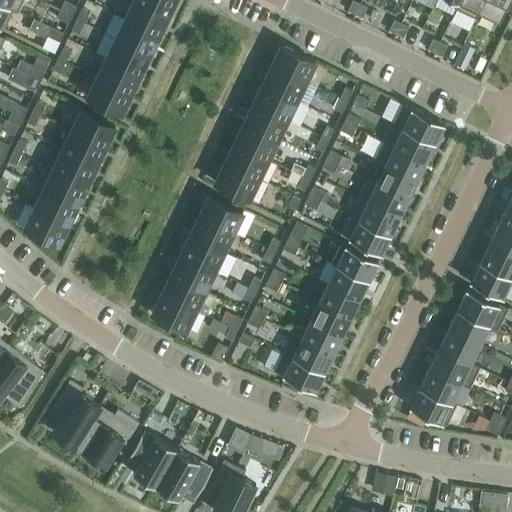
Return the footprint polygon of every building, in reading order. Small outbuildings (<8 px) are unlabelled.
[(0,0),(0,1),(18,10),(23,0),(0,0)] [(64,0),(61,8),(72,14),(76,5),(65,0),(64,0)] [(137,0),(133,0),(125,18),(159,34),(169,15),(137,0)] [(137,0),(169,15),(175,0),(137,0)] [(355,14),(360,3),(354,0),(352,0),(347,10),(355,14)] [(483,0),(459,0),(456,8),(475,17),(483,0)] [(483,0),(475,17),(476,18),(479,11),(499,20),(508,0),(483,0)] [(18,11),(18,10),(0,1),(0,26),(4,29),(13,9),(18,11)] [(367,6),(360,3),(355,14),(362,17),(367,6)] [(68,22),(72,14),(61,8),(56,17),(68,22)] [(82,8),(77,19),(84,22),(89,11),(82,8)] [(125,18),(116,37),(150,54),(159,34),(125,18)] [(84,22),(77,19),(72,29),(79,33),(84,22)] [(396,33),(401,23),(394,19),(388,30),(396,33)] [(408,26),(401,23),(396,33),(403,37),(408,26)] [(59,41),(63,32),(52,27),(48,35),(59,41)] [(116,37),(106,57),(140,73),(150,54),(116,37)] [(435,52),(440,41),(432,38),(427,49),(435,52)] [(447,45),(440,41),(435,52),(442,56),(447,45)] [(271,64),(306,81),(315,60),(281,44),(271,64)] [(63,46),(58,58),(65,61),(71,50),(63,46)] [(460,51),(455,62),(462,65),(467,55),(460,51)] [(38,53),(32,65),(33,65),(45,71),(51,59),(38,53)] [(106,57),(97,76),(131,93),(140,73),(106,57)] [(65,61),(58,58),(53,68),(60,72),(65,61)] [(271,64),(262,84),(296,100),(306,81),(271,64)] [(29,74),(41,80),(45,71),(33,65),(29,74)] [(37,88),(41,80),(29,74),(25,82),(37,88)] [(131,93),(97,76),(87,96),(121,113),(131,93)] [(287,120),(296,100),(262,84),(253,103),(287,120)] [(345,86),(340,97),(347,101),(352,90),(345,86)] [(353,102),(365,108),(369,99),(357,93),(353,102)] [(342,112),(347,101),(340,97),(335,108),(342,112)] [(38,100),(32,111),(40,114),(45,103),(38,100)] [(11,111),(23,116),(27,108),(15,102),(11,111)] [(243,123),(278,139),(287,120),(253,103),(243,123)] [(394,122),(402,126),(435,142),(444,122),(403,103),(394,122)] [(81,109),(71,129),(106,146),(115,125),(81,109)] [(19,125),(23,116),(11,111),(7,119),(19,125)] [(40,114),(32,111),(27,122),(35,125),(40,114)] [(344,121),(356,126),(360,118),(348,112),(344,121)] [(303,140),(312,129),(294,115),(285,127),(303,140)] [(352,135),(356,126),(344,121),(340,129),(352,135)] [(243,123),(234,142),(268,158),(278,139),(243,123)] [(321,136),(328,139),(334,129),(326,125),(321,136)] [(435,142),(402,126),(394,145),(426,160),(435,142)] [(62,149),(96,165),(106,146),(71,129),(62,149)] [(323,150),(328,139),(321,136),(316,147),(323,150)] [(19,138),(14,149),(21,153),(26,142),(19,138)] [(0,150),(5,153),(9,145),(0,139),(0,150)] [(259,178),(268,158),(234,142),(225,161),(259,178)] [(426,160),(394,145),(385,163),(417,179),(426,160)] [(21,153),(14,149),(9,160),(16,164),(21,153)] [(96,165),(62,149),(53,168),(87,185),(96,165)] [(326,157),(338,163),(342,154),(330,149),(326,157)] [(334,171),(338,163),(326,157),(322,166),(334,171)] [(249,198),(259,178),(225,161),(215,182),(249,198)] [(417,179),(385,163),(380,161),(372,179),(408,197),(417,179)] [(302,175),(310,178),(315,168),(308,164),(302,175)] [(43,188),(77,204),(87,185),(53,168),(43,188)] [(304,189),(310,178),(302,175),(297,186),(304,189)] [(408,197),(372,179),(367,177),(358,196),(367,200),(399,215),(408,197)] [(308,194),(320,200),(324,191),(313,186),(308,194)] [(77,204),(43,188),(34,207),(68,223),(77,204)] [(199,215),(233,231),(243,211),(209,194),(199,215)] [(288,205),(295,209),(300,198),(293,194),(288,205)] [(316,208),(320,200),(308,194),(304,203),(316,208)] [(349,214),(358,218),(391,234),(399,215),(367,200),(358,196),(349,214)] [(498,222),(511,228),(511,204),(508,202),(498,222)] [(68,223),(34,207),(24,227),(58,244),(68,223)] [(340,233),(381,253),(391,234),(358,218),(349,214),(340,233)] [(199,215),(190,234),(224,250),(233,231),(199,215)] [(511,228),(498,222),(489,241),(511,252),(511,228)] [(287,239),(298,245),(303,236),(291,231),(287,239)] [(180,254),(214,270),(224,250),(190,234),(180,254)] [(267,247),(275,251),(280,240),(273,237),(267,247)] [(294,253),(298,245),(287,239),(283,248),(294,253)] [(480,261),(511,276),(511,252),(489,241),(480,261)] [(332,261),(336,263),(369,279),(378,260),(341,242),(332,261)] [(270,262),(275,251),(267,247),(262,259),(270,262)] [(171,273),(205,289),(214,270),(180,254),(171,273)] [(502,297),(511,276),(480,261),(470,281),(502,297)] [(328,282),(360,297),(369,279),(336,263),(328,282)] [(269,276),(281,282),(285,273),(273,268),(269,276)] [(171,273),(162,292),(196,309),(205,289),(171,273)] [(249,286),(256,290),(261,279),(254,276),(249,286)] [(277,290),(281,282),(269,276),(265,284),(277,290)] [(360,297),(328,282),(319,300),(351,316),(360,297)] [(251,301),(256,290),(249,286),(243,297),(251,301)] [(457,308),(489,324),(498,328),(508,307),(467,288),(457,308)] [(186,329),(196,309),(162,292),(152,313),(186,329)] [(351,316),(319,300),(310,319),(342,334),(351,316)] [(251,313),(263,319),(267,310),(256,304),(251,313)] [(447,327),(480,343),(489,324),(457,308),(447,327)] [(259,327),(263,319),(251,313),(247,321),(259,327)] [(230,325),(237,329),(243,318),(235,314),(230,325)] [(342,334),(310,319),(301,337),(333,352),(342,334)] [(232,340),(237,329),(230,325),(225,336),(232,340)] [(480,343),(447,327),(438,347),(471,363),(480,343)] [(238,340),(250,346),(254,337),(243,331),(238,340)] [(284,351),(325,371),(333,352),(301,337),(292,333),(284,351)] [(0,354),(9,343),(0,336),(0,354)] [(212,353),(223,358),(229,346),(217,341),(212,353)] [(9,343),(0,354),(0,395),(1,396),(4,393),(20,406),(43,369),(9,343)] [(429,366),(461,382),(470,386),(479,367),(471,363),(438,347),(429,366)] [(315,390),(325,371),(284,351),(274,370),(315,390)] [(89,363),(93,356),(86,352),(82,358),(89,363)] [(461,382),(429,366),(419,386),(452,401),(461,382)] [(75,444),(100,404),(79,391),(83,386),(70,377),(49,411),(60,418),(53,431),(75,444)] [(158,390),(138,379),(133,387),(153,398),(158,390)] [(456,404),(452,401),(419,386),(410,406),(446,424),(456,404)] [(115,413),(100,404),(75,444),(75,445),(76,443),(85,448),(83,450),(105,464),(121,439),(125,442),(138,421),(118,408),(115,413)] [(490,420),(501,425),(505,417),(494,411),(490,420)] [(497,434),(501,425),(490,420),(486,428),(497,434)] [(133,472),(156,485),(177,447),(144,428),(127,459),(137,464),(133,472)] [(252,433),(246,446),(261,451),(266,438),(252,433)] [(177,447),(156,485),(178,498),(183,490),(196,497),(213,467),(177,447)] [(242,477),(245,468),(224,458),(211,485),(222,490),(213,509),(218,511),(242,511),(256,483),(242,477)] [(376,472),(373,487),(392,492),(396,476),(376,472)] [(507,493),(480,490),(479,504),(505,507),(507,493)]
